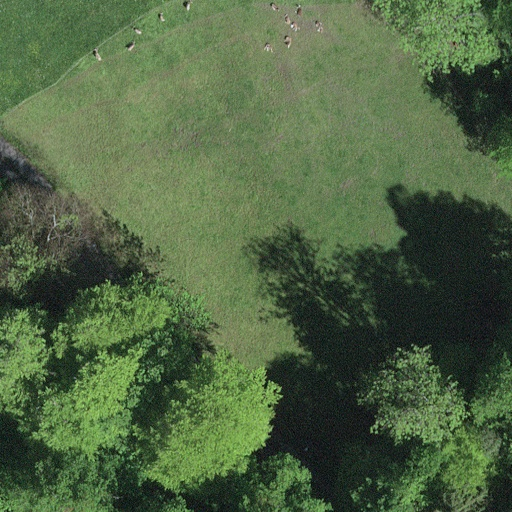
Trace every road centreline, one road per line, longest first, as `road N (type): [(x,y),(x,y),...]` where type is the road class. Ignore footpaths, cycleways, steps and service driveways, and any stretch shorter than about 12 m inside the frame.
road 1 (track): [(0,167),(231,338),(346,511)]
road 2 (track): [(361,0),(392,35),(511,122)]
